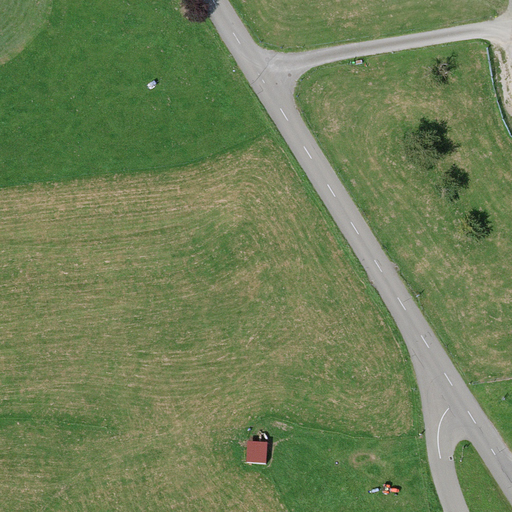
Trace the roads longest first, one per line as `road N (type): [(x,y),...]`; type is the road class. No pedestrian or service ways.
road 1 (tertiary): [(214,0),(460,399)]
road 2 (track): [(511,26),(255,67)]
road 3 (tertiary): [(460,399),(440,433),(459,511)]
